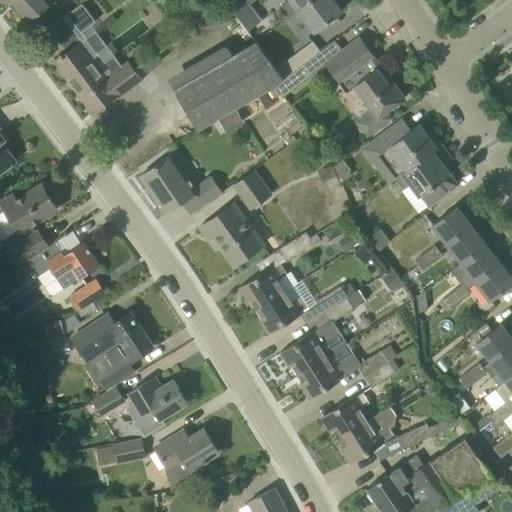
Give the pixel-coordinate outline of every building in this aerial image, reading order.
[(8,0),(8,1),(28,24),(51,3),(48,0),(8,0)] [(254,0),(236,0),(231,4),(240,17),(252,7),(250,4),(254,0)] [(288,0),(281,6),(289,17),(310,0),(288,0)] [(341,11),(332,0),(310,0),(289,17),(296,26),(306,19),(314,31),(315,30),(341,11)] [(95,20),(82,3),(67,14),(80,32),(95,20)] [(193,24),(188,8),(173,12),(177,28),(193,24)] [(335,54),(324,63),(326,66),(346,93),(355,87),(372,109),(355,121),(366,137),(374,130),(390,118),(386,112),(405,97),(393,81),(389,83),(384,76),(387,74),(359,36),(343,48),(335,54)] [(311,41),(275,68),(284,79),(317,54),(320,52),(319,51),(311,41)] [(141,79),(129,63),(128,62),(106,79),(79,43),(54,61),(92,112),(117,94),(118,96),(141,79)] [(282,80),(284,79),(275,68),(274,69),(255,43),(233,55),(174,88),(198,130),(215,120),(257,96),(275,86),(282,80)] [(282,80),(275,86),(283,97),(325,64),(324,63),(317,54),(284,79),(282,80)] [(282,98),(275,86),(257,96),(264,110),(283,99),(282,98)] [(387,183),(395,178),(440,144),(430,131),(426,135),(418,124),(411,129),(403,119),(371,142),(363,149),(387,183)] [(0,171),(15,160),(2,143),(8,138),(0,128),(0,171)] [(395,178),(404,190),(412,184),(429,206),(457,184),(442,165),(451,159),(440,144),(395,178)] [(191,213),(207,202),(221,192),(210,176),(195,187),(172,153),(139,176),(164,213),(182,200),(191,213)] [(234,185),(251,208),(270,194),(253,171),(234,185)] [(0,201),(0,202),(5,209),(0,212),(0,228),(6,238),(2,240),(8,249),(7,250),(17,265),(31,256),(47,245),(38,230),(35,232),(31,225),(57,208),(41,183),(16,199),(13,194),(0,201)] [(234,265),(262,245),(232,204),(200,226),(211,241),(215,238),(234,265)] [(471,225),(456,206),(432,224),(447,244),(471,225)] [(461,262),(485,244),(471,225),(447,244),(461,262)] [(369,238),(378,250),(390,241),(381,229),(369,238)] [(309,238),(305,233),(279,249),(286,261),(304,249),(306,252),(315,247),(313,243),(318,240),(315,234),(309,238)] [(50,266),(64,288),(99,265),(83,242),(64,254),(56,241),(24,262),(34,277),(50,266)] [(475,281),(499,263),(485,244),(461,262),(451,270),(461,284),(453,290),(460,301),(471,293),(467,288),(475,281)] [(424,253),(432,263),(442,255),(434,245),(424,253)] [(422,270),(432,263),(424,253),(414,260),(422,270)] [(256,309),(285,291),(285,290),(298,283),(291,271),(287,274),(280,263),(275,267),(274,265),(239,287),(248,303),(251,301),(256,309)] [(475,281),(490,301),(511,283),(511,279),(499,263),(475,281)] [(78,310),(98,297),(89,283),(69,297),(78,310)] [(347,297),(345,296),(338,285),(316,301),(324,312),(347,297)] [(446,311),(460,301),(453,290),(443,298),(444,298),(439,302),(446,311)] [(292,302),(285,291),(256,309),(261,316),(258,318),(268,334),(303,312),(302,311),(309,307),(301,296),(292,302)] [(347,297),(324,312),(331,322),(353,307),(347,297)] [(91,324),(72,337),(87,361),(88,361),(99,377),(107,388),(134,371),(127,361),(132,358),(133,358),(135,357),(152,346),(151,344),(150,345),(145,337),(146,336),(130,312),(114,322),(108,313),(91,324)] [(75,314),(56,321),(59,330),(78,323),(75,314)] [(511,344),(511,338),(500,323),(477,341),(491,361),(511,344)] [(297,374),(326,355),(319,344),(328,338),(321,328),(316,331),(315,329),(280,352),(290,368),(292,366),(297,374)] [(364,376),(393,358),(397,356),(390,344),(357,365),(364,376)] [(511,344),(491,361),(483,366),(498,386),(511,374),(511,344)] [(0,394),(14,393),(11,354),(0,355),(0,394)] [(333,367),(326,355),(297,374),(302,381),(299,383),(309,398),(344,376),(343,376),(350,372),(343,361),(333,367)] [(393,358),(364,376),(371,387),(395,373),(394,372),(399,368),(393,358)] [(468,370),(476,381),(487,373),(479,362),(468,370)] [(466,388),(476,381),(468,370),(459,377),(466,388)] [(511,412),(511,407),(511,406),(511,404),(511,374),(498,386),(495,388),(505,402),(497,408),(505,417),(511,412)] [(134,400),(126,404),(144,434),(165,421),(163,417),(170,413),(187,402),(173,380),(159,388),(153,379),(155,378),(155,377),(137,387),(129,392),(134,400)] [(116,386),(92,400),(100,414),(124,400),(116,386)] [(333,431),(339,439),(367,420),(360,409),(370,403),(363,392),(357,396),(356,394),(321,417),(331,432),(333,431)] [(339,439),(343,446),(340,447),(351,463),(385,441),(384,441),(394,435),(389,428),(394,425),(396,414),(391,405),(367,420),(339,439)] [(497,408),(488,415),(492,420),(495,425),(505,417),(497,408)] [(427,423),(398,436),(403,448),(432,435),(428,426),(427,423)] [(167,440),(156,448),(167,465),(165,466),(168,479),(191,474),(190,469),(201,462),(218,451),(204,429),(189,438),(184,430),(167,440)] [(511,432),(493,446),(500,456),(511,447),(511,432)] [(382,511),(403,511),(416,504),(415,504),(428,495),(436,507),(467,486),(471,492),(491,478),(493,481),(506,474),(490,453),(480,460),(465,437),(431,460),(430,459),(423,464),(417,454),(400,466),(399,465),(383,477),(366,488),(382,511)] [(0,464),(22,461),(21,459),(23,458),(20,439),(16,439),(16,440),(0,443),(1,446),(0,446),(0,464)] [(99,465),(117,461),(144,455),(141,440),(113,446),(96,449),(99,465)] [(287,511),(275,487),(257,496),(248,501),(253,511),(287,511)] [(479,511),(467,494),(432,511),(479,511)]
